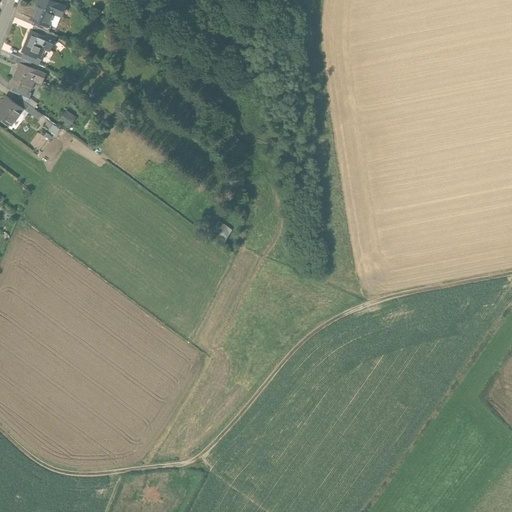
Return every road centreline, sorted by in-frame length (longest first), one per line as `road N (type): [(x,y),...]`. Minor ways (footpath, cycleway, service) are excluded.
road 1 (track): [(511,273),(397,293),(328,320),(194,458)]
road 2 (track): [(194,458),(59,472),(0,428)]
